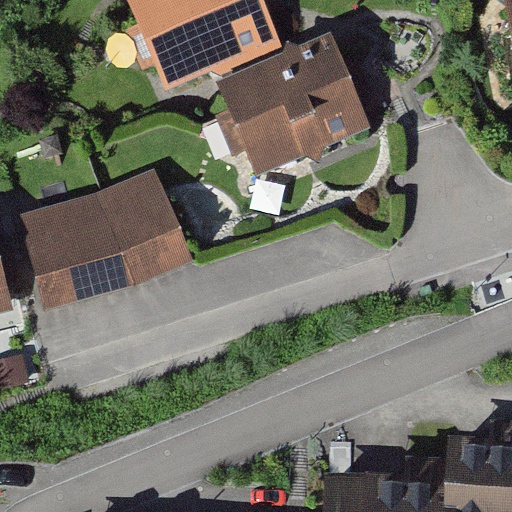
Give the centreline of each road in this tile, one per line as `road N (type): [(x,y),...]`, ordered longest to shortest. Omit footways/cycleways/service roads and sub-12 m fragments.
road 1 (residential): [(49,511),(511,327)]
road 2 (residential): [(511,230),(54,389)]
